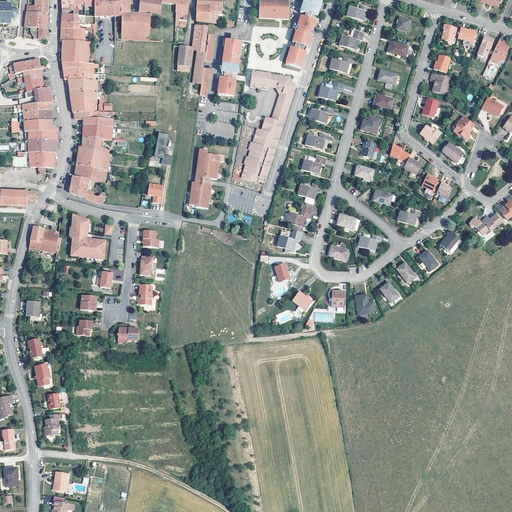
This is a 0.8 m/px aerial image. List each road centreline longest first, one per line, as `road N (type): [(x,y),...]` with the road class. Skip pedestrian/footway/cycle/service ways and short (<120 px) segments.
road 1 (residential): [(263,205),(332,0)]
road 2 (residential): [(437,9),(403,129),(465,183)]
road 3 (residential): [(384,0),(334,184)]
road 4 (track): [(76,456),(144,467),(231,511)]
road 5 (residential): [(8,327),(26,231),(49,189)]
road 6 (residential): [(49,189),(67,138),(51,49)]
road 7 (residential): [(248,0),(243,30),(219,38),(207,124)]
road 8 (residential): [(33,453),(8,327)]
road 9 (residential): [(147,405),(112,404),(104,396),(111,315)]
